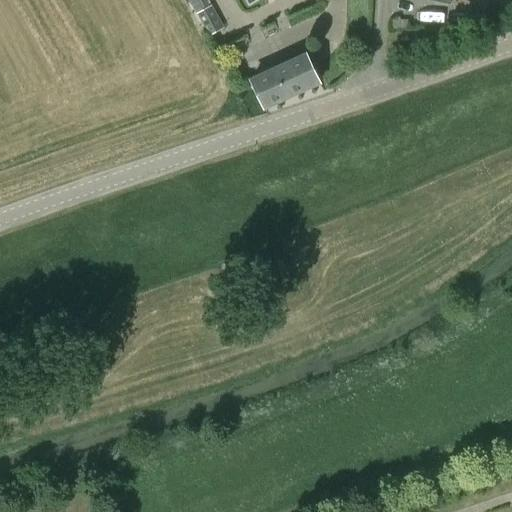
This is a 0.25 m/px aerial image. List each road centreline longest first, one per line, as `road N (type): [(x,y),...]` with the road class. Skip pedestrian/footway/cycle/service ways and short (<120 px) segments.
road 1 (tertiary): [(0,221),(376,92)]
road 2 (tertiary): [(376,92),(500,48)]
